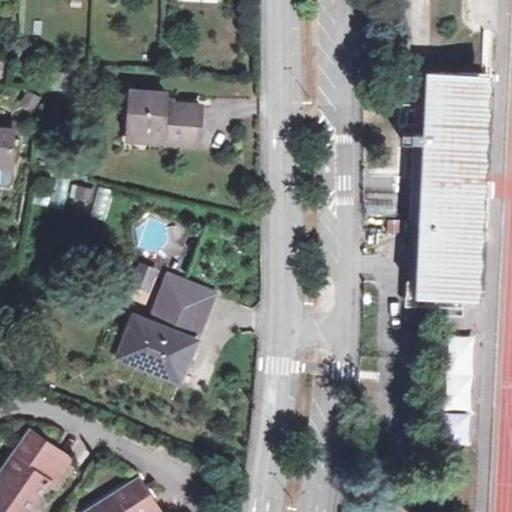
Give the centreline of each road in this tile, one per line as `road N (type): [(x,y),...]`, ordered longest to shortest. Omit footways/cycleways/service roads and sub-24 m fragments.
road 1 (tertiary): [(258,511),(280,332),(278,0)]
road 2 (residential): [(200,511),(177,479),(118,443),(30,405),(0,409)]
